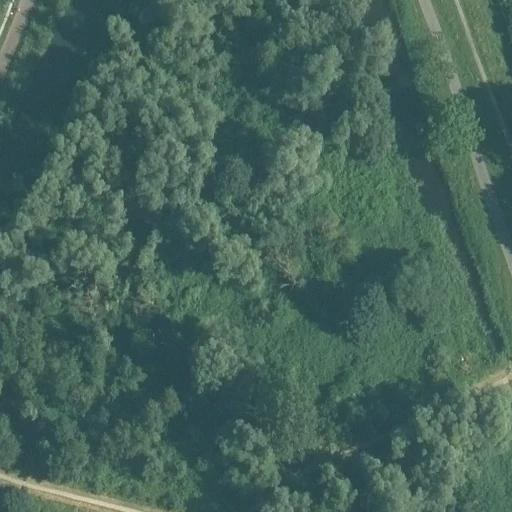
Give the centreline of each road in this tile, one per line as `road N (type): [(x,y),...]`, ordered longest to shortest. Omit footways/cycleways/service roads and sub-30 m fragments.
road 1 (unknown): [(245,511),(324,459),(511,380)]
road 2 (unknown): [(511,152),(456,0)]
road 3 (unknown): [(0,474),(145,511)]
